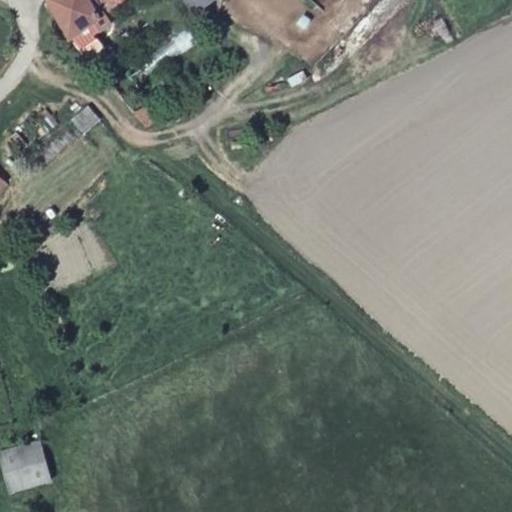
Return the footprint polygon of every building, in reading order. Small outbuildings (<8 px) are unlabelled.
[(91,26),(102,17),(91,0),(52,0),(76,42),(102,72),(116,63),(107,50),(109,49),(99,36),(91,26)] [(91,0),(102,17),(109,12),(125,0),(91,0)] [(188,0),(198,13),(216,0),(188,0)] [(117,22),(109,12),(102,17),(91,26),(99,36),(117,22)] [(139,115),(148,127),(163,117),(156,104),(139,115)] [(50,482),(41,448),(3,457),(12,493),(50,482)]
